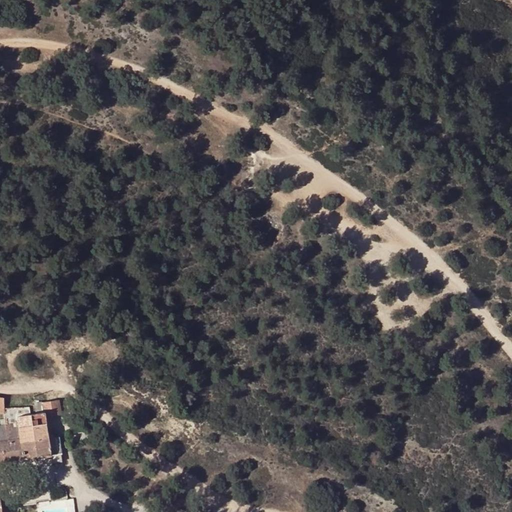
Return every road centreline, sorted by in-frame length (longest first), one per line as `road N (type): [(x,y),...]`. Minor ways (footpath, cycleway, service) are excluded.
road 1 (track): [(511,359),(368,212),(235,119),(110,56),(28,38),(0,40)]
road 2 (track): [(244,511),(214,504),(75,393),(52,385),(0,388)]
